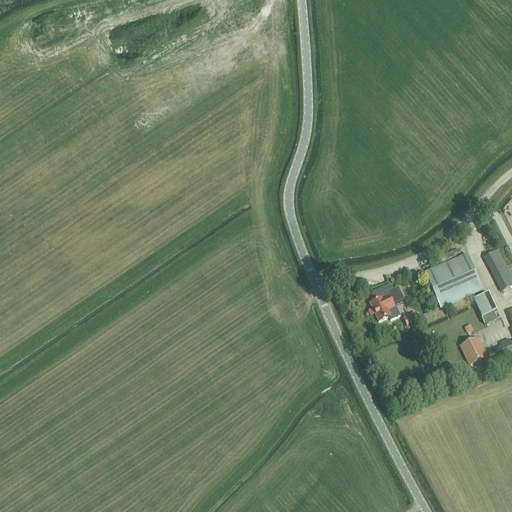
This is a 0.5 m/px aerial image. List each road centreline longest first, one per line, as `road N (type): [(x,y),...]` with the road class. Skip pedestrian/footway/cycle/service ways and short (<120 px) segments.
road 1 (unclassified): [(316,286),(288,206),(308,112),(301,0)]
road 2 (unclassified): [(425,511),(316,286)]
road 3 (unclassified): [(316,286),(416,259),(511,172)]
